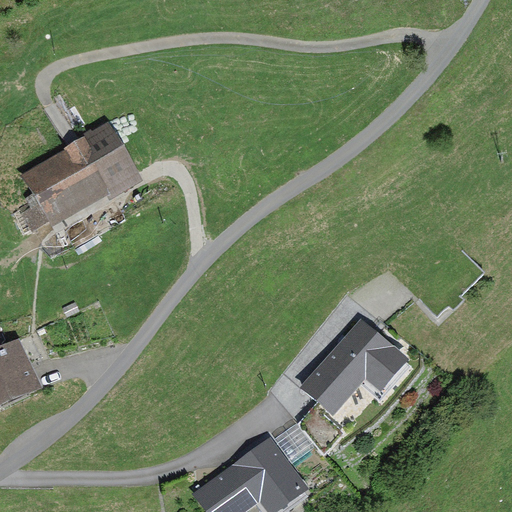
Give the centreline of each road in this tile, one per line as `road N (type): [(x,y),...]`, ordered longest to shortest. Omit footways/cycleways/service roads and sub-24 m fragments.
road 1 (unclassified): [(0,476),(112,379),(212,254),(408,90),(459,38),(478,0)]
road 2 (track): [(459,38),(185,38),(65,63),(49,75),(63,114)]
